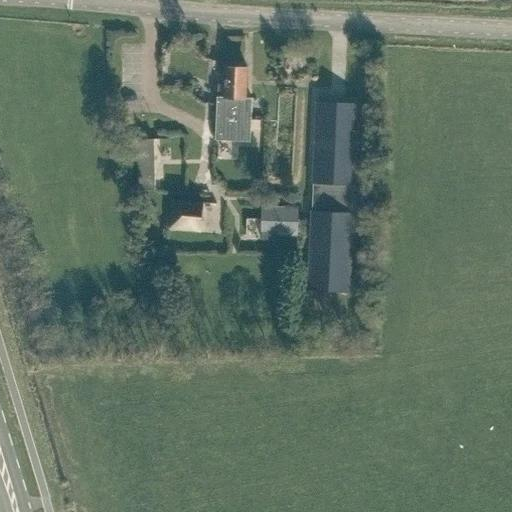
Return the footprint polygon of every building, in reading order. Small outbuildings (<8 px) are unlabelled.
[(217,96),(215,138),(249,140),(251,98),(246,98),(248,66),(224,65),(222,96),(217,96)] [(310,210),(307,289),(350,292),(354,211),(353,211),(354,184),(355,184),(359,102),(315,100),(311,183),(313,183),(312,210),(310,210)] [(154,138),(131,139),(132,165),(139,165),(139,189),(155,189),(154,138)] [(172,198),(169,227),(200,231),(204,201),(172,198)] [(264,206),(262,239),(276,240),(277,230),(297,231),(298,208),(264,206)]
